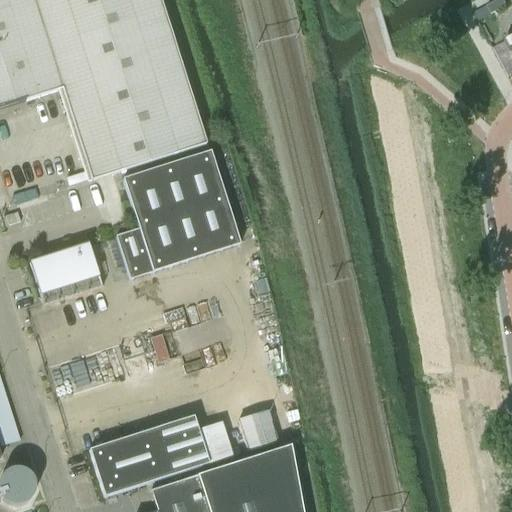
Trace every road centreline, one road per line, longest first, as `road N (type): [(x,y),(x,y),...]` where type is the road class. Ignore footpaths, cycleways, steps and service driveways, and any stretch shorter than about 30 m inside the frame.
road 1 (unknown): [(37,431),(246,367),(251,346),(242,291),(232,272),(210,270),(12,346)]
road 2 (unclassified): [(0,306),(62,511)]
road 3 (residential): [(495,144),(511,269)]
